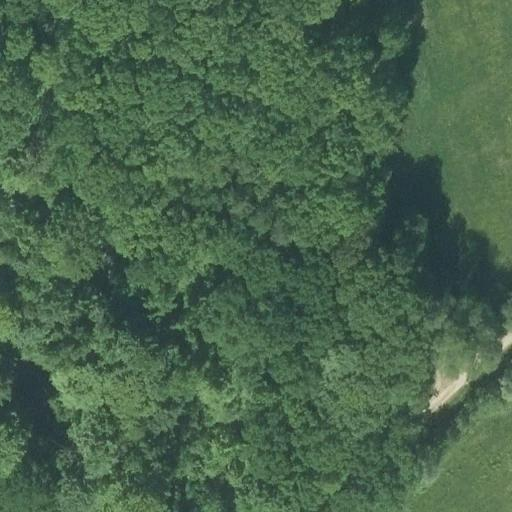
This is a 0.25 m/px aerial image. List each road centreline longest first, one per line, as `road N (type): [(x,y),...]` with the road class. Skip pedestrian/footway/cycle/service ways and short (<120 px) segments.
road 1 (track): [(432,393),(343,240),(314,0)]
road 2 (track): [(432,393),(300,511)]
